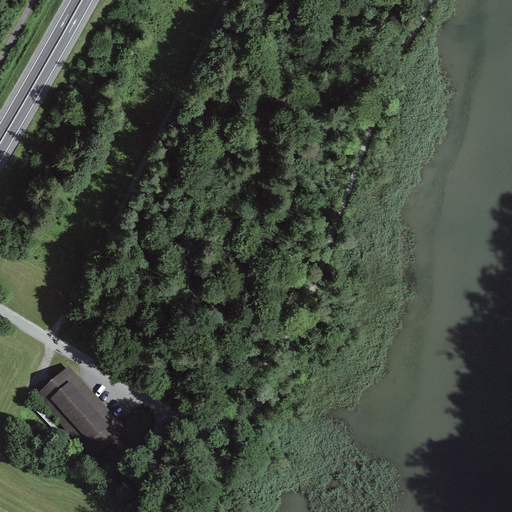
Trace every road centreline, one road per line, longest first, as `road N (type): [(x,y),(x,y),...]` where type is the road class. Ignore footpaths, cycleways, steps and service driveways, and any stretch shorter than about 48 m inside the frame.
road 1 (track): [(50,341),(222,0)]
road 2 (residential): [(188,428),(0,310)]
road 3 (trunk): [(0,152),(87,0)]
road 4 (trunk): [(75,0),(0,133)]
